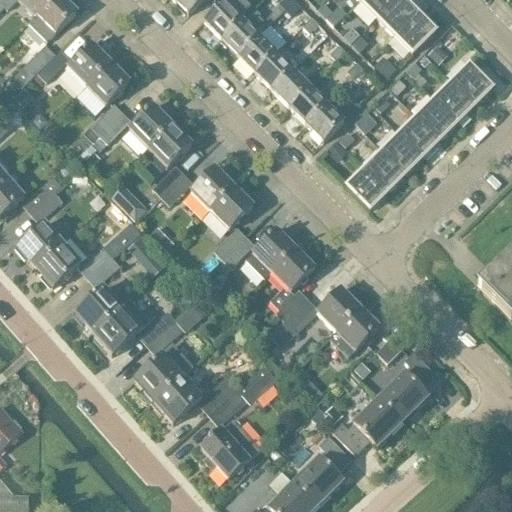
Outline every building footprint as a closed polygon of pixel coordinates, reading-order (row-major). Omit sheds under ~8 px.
[(0,0),(0,16),(16,0),(0,0)] [(37,21),(57,0),(20,0),(18,2),(37,21)] [(57,0),(37,21),(30,28),(48,47),(55,40),(76,18),(58,0),(57,0)] [(173,0),(171,3),(177,9),(175,11),(184,20),(186,18),(188,20),(207,0),(173,0)] [(224,7),(203,27),(221,44),(241,24),(252,13),(239,0),(234,0),(226,8),(224,7)] [(285,14),(294,5),(289,0),(286,0),(279,7),(285,14)] [(377,23),(399,0),(364,0),(359,5),(377,23)] [(393,39),(416,16),(400,0),(399,0),(377,23),(393,39)] [(291,20),(300,11),(294,5),(285,14),(291,20)] [(322,22),(331,14),(324,7),(315,15),(322,22)] [(241,24),(221,44),(238,61),(258,41),(248,31),(259,20),(252,13),(241,24)] [(412,58),(435,35),(416,16),(393,39),(412,58)] [(308,37),(317,28),(311,22),(302,31),(308,37)] [(349,50),(358,41),(351,34),(342,42),(349,50)] [(254,78),(275,58),(258,41),(238,61),(254,78)] [(357,57),(366,49),(359,42),(350,50),(357,57)] [(85,92),(109,68),(90,49),(66,72),(85,92)] [(436,49),(427,58),(436,66),(445,57),(436,49)] [(336,65),(345,56),(339,50),(330,59),(336,65)] [(22,94),(55,62),(45,52),(12,84),(22,94)] [(46,88),(69,66),(60,57),(38,79),(46,88)] [(272,95),(292,75),(275,58),(254,78),(272,95)] [(353,82),(362,73),(356,67),(347,76),(353,82)] [(105,111),(129,87),(109,68),(85,92),(105,111)] [(412,83),(420,75),(413,68),(405,76),(412,83)] [(492,92),(468,68),(450,86),(474,110),(492,92)] [(359,88),(368,79),(362,73),(353,82),(359,88)] [(289,113),(309,92),(292,75),(272,95),(289,113)] [(395,100),(404,92),(397,84),(388,93),(395,100)] [(474,110),(450,86),(433,104),(457,127),(474,110)] [(306,130),(326,109),(309,92),(289,113),(306,130)] [(378,117),(387,108),(380,101),(371,110),(378,117)] [(457,127),(433,104),(416,121),(439,145),(457,127)] [(90,132),(82,139),(91,148),(98,141),(121,118),(113,109),(90,132)] [(322,147),(343,126),(326,109),(306,130),(322,147)] [(147,154),(171,130),(152,111),(128,135),(147,154)] [(98,141),(91,148),(100,156),(107,149),(130,127),(121,118),(98,141)] [(360,135),(370,126),(363,119),(353,128),(360,135)] [(439,145),(416,121),(398,139),(422,162),(439,145)] [(34,122),(30,126),(39,136),(48,127),(44,123),(34,122)] [(0,140),(9,133),(1,124),(0,124),(0,140)] [(167,173),(191,149),(171,130),(147,154),(167,173)] [(342,153),(352,143),(345,136),(335,146),(342,153)] [(422,162),(398,139),(381,156),(404,180),(422,162)] [(333,148),(326,156),(333,163),(334,164),(344,155),(335,146),(333,148)] [(404,180),(381,156),(363,174),(387,197),(404,180)] [(160,203),(182,180),(174,172),(151,194),(160,203)] [(209,216),(233,192),(213,172),(189,196),(209,216)] [(387,197),(363,174),(346,190),(370,214),(387,197)] [(0,223),(24,202),(4,180),(0,184),(0,223)] [(182,180),(160,203),(168,211),(191,189),(182,180)] [(30,219),(54,197),(61,191),(53,182),(22,210),(30,219)] [(228,236),(253,212),(233,192),(209,216),(228,236)] [(38,228),(62,207),(54,197),(30,219),(38,228)] [(34,273),(62,248),(44,227),(16,252),(34,273)] [(222,265),(244,242),(236,234),(213,256),(222,265)] [(265,283),(271,278),(295,254),(276,234),(246,264),(265,283)] [(142,241),(129,253),(139,265),(153,253),(142,241)] [(231,273),(253,251),(244,242),(222,265),(231,273)] [(53,294),(81,269),(62,248),(34,273),(53,294)] [(88,284),(112,263),(104,254),(80,274),(88,284)] [(290,297),(314,273),(295,254),(271,278),(284,291),(271,305),(279,314),(275,319),(283,326),(305,304),(297,295),(293,300),(290,297)] [(511,261),(490,284),(486,280),(476,290),(510,324),(511,322),(511,261)] [(96,293),(120,272),(112,263),(88,284),(96,293)] [(92,338),(121,312),(104,292),(74,318),(92,338)] [(335,337),(359,313),(340,294),(316,318),(335,337)] [(112,361),(150,327),(130,304),(121,312),(92,338),(112,361)] [(292,335),(314,313),(305,304),(283,326),(292,335)] [(348,363),(378,333),(359,313),(335,337),(329,343),(348,363)] [(147,351),(175,326),(168,317),(139,342),(147,351)] [(155,360),(183,335),(175,326),(147,351),(155,360)] [(387,369),(404,352),(393,341),(376,359),(387,369)] [(163,359),(133,385),(153,407),(182,381),(192,373),(183,363),(172,351),(163,359)] [(421,395),(436,380),(413,357),(404,366),(409,372),(378,404),(401,427),(427,402),(421,395)] [(219,432),(253,401),(256,405),(277,386),(263,371),(236,395),(208,420),(219,432)] [(172,429),(201,403),(182,381),(153,407),(172,429)] [(208,420),(236,395),(228,386),(200,411),(208,420)] [(376,453),(401,427),(378,404),(347,434),(341,428),(332,437),(355,461),(370,446),(376,453)] [(0,460),(0,455),(21,437),(0,413),(0,474),(7,468),(0,460)] [(260,456),(233,425),(201,453),(228,485),(260,456)] [(336,480),(351,465),(327,442),(319,451),(324,457),(293,488),(316,511),(342,487),(336,480)] [(12,500),(0,486),(0,511),(26,511),(27,500),(12,500)] [(316,511),(293,488),(268,511),(316,511)]
